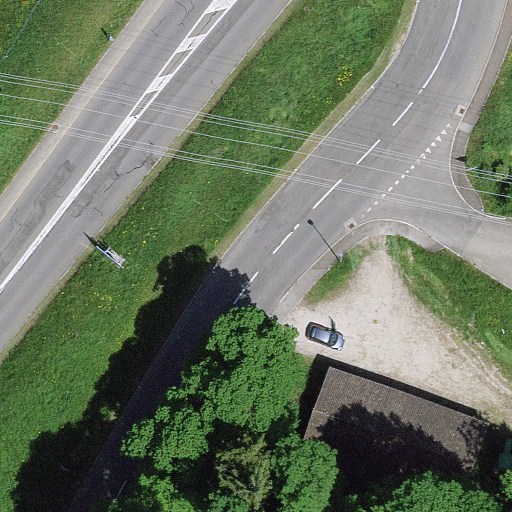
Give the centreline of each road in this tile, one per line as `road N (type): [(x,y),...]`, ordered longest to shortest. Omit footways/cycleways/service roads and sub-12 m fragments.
road 1 (residential): [(461,0),(454,39),(407,121),(277,247),(202,345),(118,511)]
road 2 (secondary): [(226,0),(0,284)]
